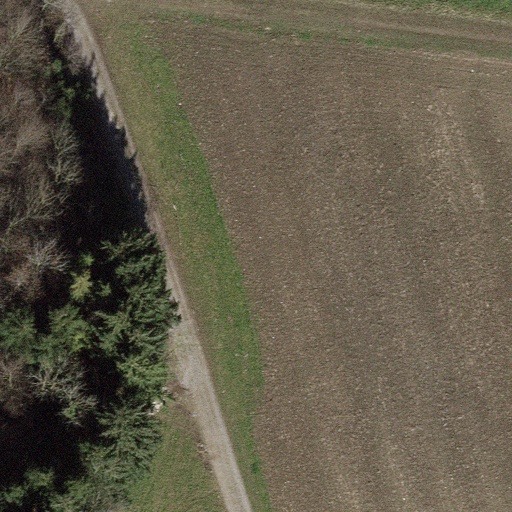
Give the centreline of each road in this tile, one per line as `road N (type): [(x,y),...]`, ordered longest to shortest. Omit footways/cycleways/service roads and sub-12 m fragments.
road 1 (track): [(239,511),(68,0)]
road 2 (track): [(212,0),(511,36)]
